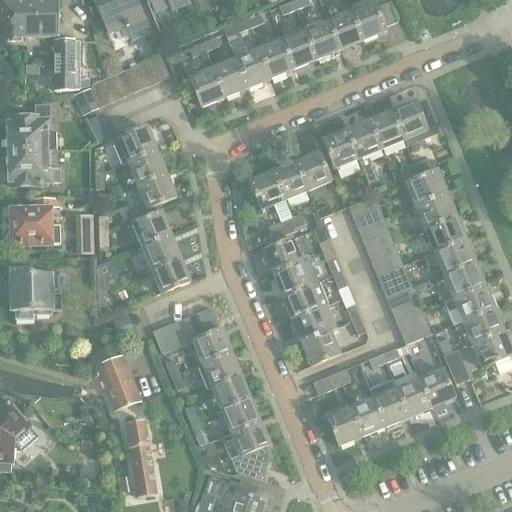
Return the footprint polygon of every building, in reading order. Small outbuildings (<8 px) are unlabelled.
[(0,0),(0,39),(56,40),(57,0),(0,0)] [(132,44),(150,37),(134,0),(97,0),(93,2),(101,21),(106,33),(108,37),(125,29),(132,44)] [(144,0),(148,7),(164,0),(165,0),(171,14),(190,6),(187,0),(144,0)] [(306,0),(305,0),(292,5),(296,14),(310,8),(306,0)] [(373,4),(350,14),(363,43),(386,34),(384,30),(397,25),(389,5),(376,10),(373,4)] [(283,19),(296,14),(292,5),(279,11),(283,19)] [(350,14),(327,23),(339,53),(363,43),(350,14)] [(261,18),(247,24),(250,32),(264,27),(261,18)] [(101,21),(91,25),(96,37),(106,33),(101,21)] [(327,23),(304,33),(316,62),(339,53),(327,23)] [(236,37),(250,32),(247,24),(233,29),(236,37)] [(304,33),(282,42),(294,72),(316,62),(304,33)] [(216,41),(202,47),(206,55),(219,49),(216,41)] [(282,42),(258,51),(271,81),(294,72),(282,42)] [(54,92),(78,92),(89,89),(89,83),(78,83),(78,45),(54,45),(54,92)] [(202,47),(189,52),(192,60),(200,57),(206,55),(202,47)] [(258,51),(234,61),(247,91),(271,81),(258,51)] [(200,110),(225,100),(212,70),(206,55),(200,57),(206,73),(187,81),(200,110)] [(159,58),(148,63),(157,84),(168,79),(159,58)] [(234,61),(212,70),(225,100),(247,91),(234,61)] [(148,63),(137,68),(146,89),(157,84),(148,63)] [(26,76),(38,75),(38,67),(26,67),(26,76)] [(137,68),(125,73),(134,94),(146,89),(137,68)] [(125,73),(114,78),(123,99),(134,94),(125,73)] [(114,78),(102,83),(111,104),(123,99),(114,78)] [(90,88),(92,92),(99,109),(111,104),(102,83),(90,88)] [(82,117),(99,109),(92,92),(74,99),(82,117)] [(414,105),(393,114),(404,143),(426,134),(425,131),(433,128),(424,105),(415,108),(414,105)] [(48,136),(48,123),(51,122),(50,108),(34,109),(35,120),(12,121),(13,126),(7,126),(8,139),(5,142),(5,150),(8,152),(8,155),(56,154),(55,136),(48,136)] [(393,114),(369,124),(381,153),(404,143),(393,114)] [(369,124),(347,133),(359,162),(358,162),(368,186),(377,182),(368,158),(381,153),(369,124)] [(118,143),(113,145),(122,167),(127,165),(155,153),(146,131),(118,143)] [(333,172),(345,167),(348,169),(354,167),(354,163),(358,162),(359,162),(347,133),(321,144),(333,172)] [(127,165),(137,189),(165,177),(155,153),(127,165)] [(39,186),(50,186),(61,185),(61,172),(57,172),(56,154),(8,155),(8,160),(6,163),(6,167),(8,170),(9,184),(15,184),(15,189),(39,188),(39,186)] [(318,155),(295,165),(307,194),(330,185),(318,155)] [(426,162),(414,167),(417,175),(430,170),(426,162)] [(95,163),(95,178),(104,178),(103,163),(95,163)] [(295,165),(272,174),(284,203),(307,194),(295,165)] [(403,181),(417,175),(414,167),(400,173),(403,181)] [(272,174),(247,185),(259,214),(274,208),(281,224),(291,220),(284,203),(272,174)] [(405,187),(414,209),(446,196),(437,174),(405,187)] [(175,200),(165,177),(137,189),(144,205),(129,211),(133,221),(149,215),(148,211),(175,200)] [(104,192),(104,178),(95,178),(95,192),(104,192)] [(377,182),(368,186),(371,194),(384,189),(381,181),(377,182)] [(86,192),(74,192),(74,201),(86,201),(86,192)] [(414,209),(423,232),(456,219),(446,196),(414,209)] [(348,210),(353,221),(379,210),(374,200),(348,210)] [(10,232),(7,236),(7,243),(10,246),(11,249),(52,248),(52,247),(61,246),(61,229),(53,230),(53,228),(52,211),(59,211),(59,203),(35,203),(35,211),(10,212),(10,229),(10,232)] [(319,222),(332,216),(328,208),(315,214),(319,222)] [(353,221),(357,233),(383,222),(379,210),(353,221)] [(132,227),(142,250),(171,239),(161,215),(132,227)] [(301,216),(291,220),(296,232),(306,228),(301,216)] [(93,228),(92,218),(80,219),(81,229),(93,228)] [(99,219),(99,234),(108,234),(107,219),(99,219)] [(423,232),(433,255),(465,242),(456,219),(423,232)] [(281,224),(268,230),(273,242),(296,232),(291,220),(281,224)] [(357,233),(362,244),(388,233),(383,222),(357,233)] [(318,246),(327,242),(321,229),(313,233),(318,246)] [(362,244),(367,256),(393,245),(388,233),(362,244)] [(108,249),(108,234),(99,234),(99,250),(108,249)] [(142,250),(151,273),(180,261),(171,239),(142,250)] [(262,254),(272,277),(308,262),(310,261),(308,256),(304,257),(302,253),(296,255),(291,242),(262,254)] [(433,255),(433,256),(424,261),(428,271),(437,266),(442,278),(474,265),(465,242),(433,255)] [(367,256),(372,267),(398,256),(393,245),(367,256)] [(81,247),(81,257),(93,257),(93,247),(81,247)] [(372,267),(376,278),(402,268),(398,256),(372,267)] [(189,284),(180,261),(151,273),(160,296),(189,284)] [(102,267),(111,289),(124,284),(115,262),(102,267)] [(318,285),(308,262),(272,277),(281,300),(310,289),(318,285)] [(327,266),(332,279),(341,276),(335,262),(327,266)] [(442,278),(451,301),(484,288),(474,265),(442,278)] [(376,278),(381,290),(407,279),(402,268),(376,278)] [(12,300),(9,303),(9,309),(12,312),(12,315),(15,315),(15,323),(32,323),(32,318),(52,318),(52,314),(54,314),(61,314),(61,291),(64,291),(64,278),(53,278),(53,277),(29,277),(29,274),(11,274),(12,300)] [(338,292),(346,289),(341,276),(332,279),(338,292)] [(381,290),(386,301),(412,291),(407,279),(381,290)] [(94,281),(95,294),(105,294),(105,280),(94,281)] [(281,300),(291,323),(319,311),(320,311),(327,308),(318,285),(310,289),(281,300)] [(451,301),(452,303),(444,306),(448,316),(456,312),(461,325),(493,311),(484,288),(451,301)] [(386,301),(390,313),(416,302),(412,291),(386,301)] [(106,309),(105,294),(95,294),(96,310),(106,309)] [(390,313),(395,324),(421,314),(416,302),(390,313)] [(291,323),(300,346),(329,334),(330,335),(337,332),(327,308),(320,311),(319,311),(291,323)] [(345,311),(351,325),(360,322),(354,308),(345,311)] [(209,311),(199,315),(208,337),(221,332),(220,330),(217,331),(209,311)] [(461,325),(470,347),(502,334),(493,311),(461,325)] [(395,324),(400,336),(426,326),(421,314),(395,324)] [(199,315),(188,320),(197,342),(208,337),(199,315)] [(119,342),(135,336),(128,319),(112,325),(119,342)] [(188,320),(176,325),(185,348),(192,345),(201,367),(230,355),(221,332),(208,337),(197,342),(188,320)] [(365,335),(360,322),(351,325),(356,338),(365,335)] [(176,325),(164,330),(173,353),(185,348),(176,325)] [(431,337),(426,326),(400,336),(405,348),(431,337)] [(164,330),(151,335),(161,358),(173,353),(164,330)] [(339,358),(330,335),(329,334),(300,346),(310,370),(339,358)] [(511,357),(502,334),(470,347),(480,371),(493,366),(498,378),(511,371),(511,366),(509,359),(511,357)] [(438,345),(443,359),(452,355),(447,342),(438,345)] [(395,352),(383,357),(386,366),(399,361),(395,352)] [(443,359),(449,373),(455,388),(469,382),(458,354),(453,356),(452,355),(443,359)] [(201,367),(201,368),(197,369),(206,391),(210,390),(211,390),(240,378),(230,355),(201,367)] [(372,372),(386,366),(383,357),(368,363),(372,372)] [(113,415),(139,404),(122,360),(95,370),(113,415)] [(166,367),(171,379),(179,376),(174,364),(166,367)] [(441,372),(419,382),(431,411),(453,401),(441,372)] [(345,373),(336,376),(341,388),(350,385),(345,373)] [(185,391),(179,376),(171,379),(177,394),(185,391)] [(318,398),(341,388),(336,376),(313,386),(318,398)] [(211,390),(220,414),(249,401),(240,378),(211,390)] [(419,382),(397,391),(408,420),(431,411),(419,382)] [(397,391),(396,391),(392,383),(370,392),(373,401),(385,430),(408,420),(397,391)] [(220,414),(230,437),(259,424),(249,401),(220,414)] [(373,401),(351,410),(363,439),(385,430),(373,401)] [(0,474),(11,475),(13,454),(21,454),(39,438),(8,405),(0,411),(0,474)] [(80,417),(83,423),(90,426),(94,414),(83,410),(80,417)] [(185,413),(190,426),(199,423),(193,410),(185,413)] [(339,450),(363,439),(351,410),(326,421),(339,450)] [(204,437),(199,423),(190,426),(196,440),(204,437)] [(136,501),(155,497),(147,449),(146,449),(142,424),(123,427),(136,501)] [(269,448),(259,424),(230,437),(239,459),(230,463),(235,474),(262,483),(269,460),(265,449),(269,448)] [(230,485),(227,493),(225,493),(218,511),(262,511),(265,504),(253,501),(257,489),(241,484),(240,488),(230,485)] [(203,497),(199,510),(205,511),(207,511),(212,499),(203,497)]
